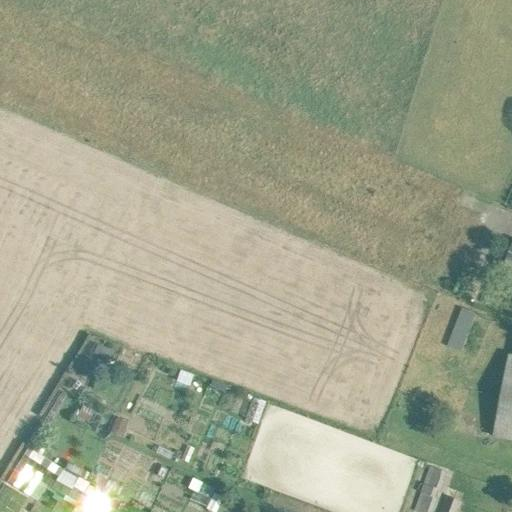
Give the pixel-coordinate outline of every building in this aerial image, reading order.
[(462,308),(448,347),(463,352),(477,314),(462,308)] [(97,346),(93,356),(111,363),(115,352),(97,346)] [(511,355),(495,436),(511,439),(511,355)] [(181,371),(177,382),(190,387),(194,376),(181,371)] [(212,381),(209,389),(217,392),(220,384),(212,381)] [(402,396),(398,407),(420,416),(424,405),(402,396)] [(82,407),(77,418),(88,423),(93,411),(82,407)] [(113,425),(110,433),(121,437),(124,430),(113,425)] [(31,441),(27,448),(34,452),(38,446),(31,441)] [(159,447),(156,454),(170,460),(173,454),(159,447)] [(27,448),(23,455),(57,477),(61,469),(34,452),(27,448)] [(19,462),(6,483),(36,501),(46,486),(38,481),(41,476),(19,462)] [(430,467),(413,511),(432,511),(447,473),(430,467)] [(160,468),(157,476),(163,479),(167,471),(160,468)] [(62,470),(55,482),(70,490),(77,479),(62,470)] [(78,478),(73,488),(83,493),(88,484),(78,478)] [(192,479),(188,488),(197,492),(201,483),(192,479)] [(193,491),(189,500),(207,507),(214,488),(201,483),(197,492),(197,493),(193,491)] [(213,495),(207,510),(210,511),(216,511),(222,499),(213,495)] [(89,497),(83,508),(91,511),(109,511),(111,509),(89,497)] [(446,497),(440,511),(457,511),(461,502),(446,497)]
